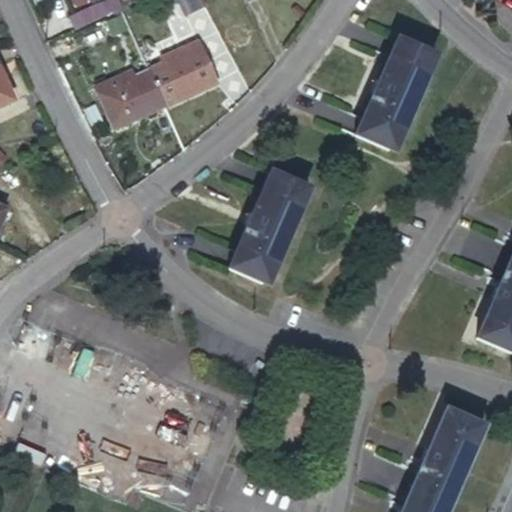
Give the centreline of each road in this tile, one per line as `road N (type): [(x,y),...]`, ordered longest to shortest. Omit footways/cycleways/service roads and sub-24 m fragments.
road 1 (residential): [(364,362),(375,326),(511,80)]
road 2 (residential): [(336,0),(246,112),(118,215)]
road 3 (residential): [(364,362),(254,332),(187,299),(118,215)]
road 4 (residential): [(118,215),(6,0)]
road 5 (residential): [(329,511),(364,362)]
road 6 (residential): [(511,393),(364,362)]
road 7 (residential): [(118,215),(0,301)]
